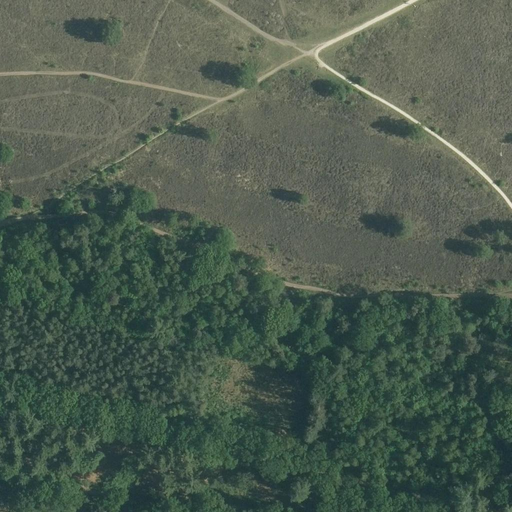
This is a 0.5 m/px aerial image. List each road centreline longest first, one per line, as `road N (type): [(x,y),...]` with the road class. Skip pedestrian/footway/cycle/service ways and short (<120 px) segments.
road 1 (track): [(51,204),(61,216),(109,213),(325,294),(511,291)]
road 2 (track): [(401,495),(0,398)]
